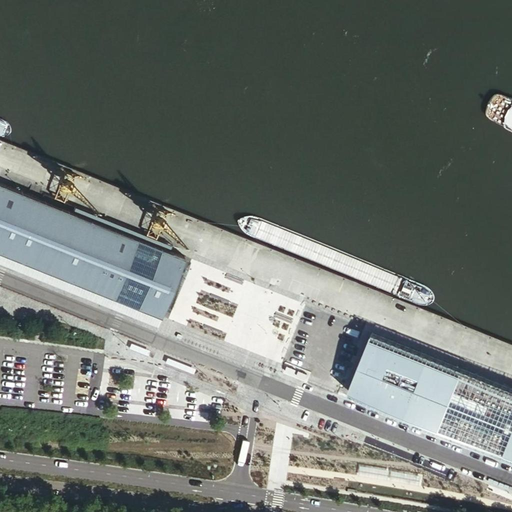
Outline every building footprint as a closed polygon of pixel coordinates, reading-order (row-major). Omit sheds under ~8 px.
[(0,250),(161,316),(170,293),(185,256),(167,249),(159,246),(72,211),(0,182),(0,250)] [(74,206),(72,211),(159,246),(161,240),(74,206)] [(161,240),(159,246),(167,249),(169,244),(161,240)] [(161,316),(0,250),(0,263),(157,326),(161,316)] [(511,387),(372,332),(349,390),(511,455),(511,387)] [(152,408),(122,405),(121,414),(151,418),(152,408)] [(174,420),(204,424),(205,414),(175,410),(174,420)]
